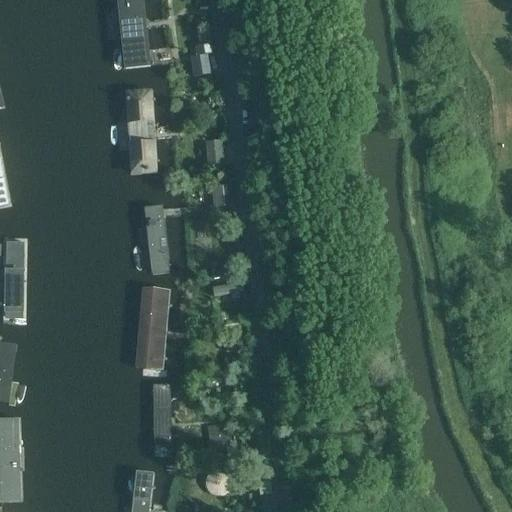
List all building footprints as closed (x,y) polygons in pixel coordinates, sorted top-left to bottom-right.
[(117,0),(124,75),(151,73),(144,0),(117,0)] [(210,52),(193,55),(196,76),(213,74),(210,52)] [(212,90),(210,79),(196,81),(198,92),(212,90)] [(128,152),(129,178),(160,176),(156,93),(126,94),(127,120),(118,121),(120,153),(128,152)] [(222,141),(206,142),(207,168),(224,167),(222,141)] [(0,212),(13,209),(0,153),(0,212)] [(231,186),(223,187),(225,207),(225,208),(233,208),(231,186)] [(145,212),(152,279),(171,277),(164,210),(145,212)] [(3,329),(27,329),(29,242),(5,241),(3,329)] [(218,278),(223,277),(234,276),(232,260),(216,262),(218,278)] [(149,290),(139,369),(158,371),(168,292),(149,290)] [(241,338),(225,341),(227,352),(243,350),(241,338)] [(0,406),(11,407),(18,349),(0,346),(0,406)] [(152,396),(154,459),(173,459),(171,396),(152,396)] [(231,426),(208,429),(211,447),(233,444),(231,426)] [(0,498),(19,498),(19,428),(0,428),(0,498)] [(137,475),(132,511),(150,511),(154,477),(137,475)]
